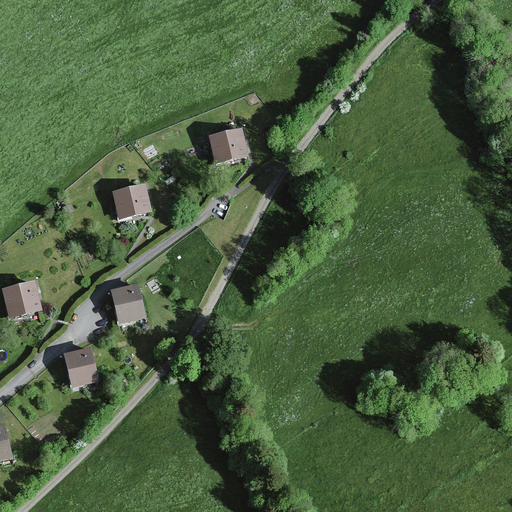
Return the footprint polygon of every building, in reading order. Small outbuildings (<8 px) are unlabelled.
[(219,168),(253,160),(246,130),(212,138),(219,168)] [(122,224),(156,217),(149,187),(115,194),(122,224)] [(12,321),(46,313),(39,283),(5,291),(12,321)] [(141,286),(113,292),(120,326),(148,320),(141,286)] [(73,389),(100,383),(92,351),(66,357),(73,389)] [(6,426),(0,427),(0,461),(14,458),(6,426)]
